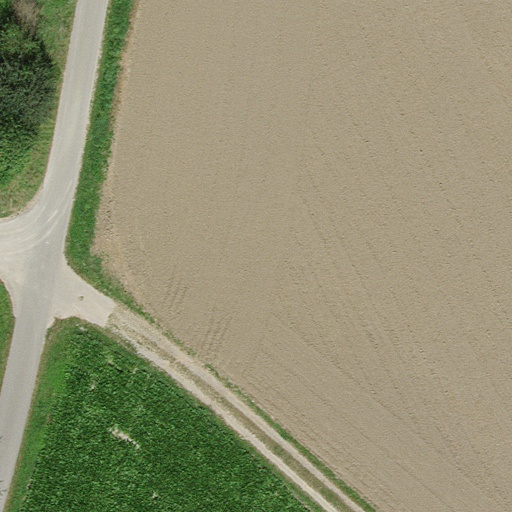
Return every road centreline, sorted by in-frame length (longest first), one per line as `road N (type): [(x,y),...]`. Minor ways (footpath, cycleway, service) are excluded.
road 1 (track): [(84,0),(0,451)]
road 2 (track): [(341,511),(122,329),(0,256)]
